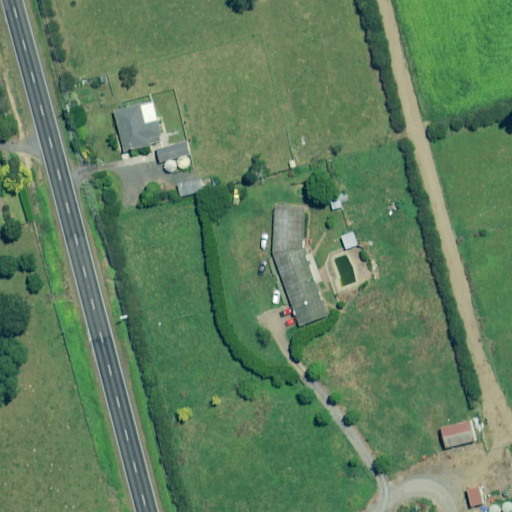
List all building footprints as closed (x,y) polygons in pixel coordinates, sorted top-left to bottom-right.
[(163,143),(154,103),(117,112),(126,152),(163,143)] [(189,155),(190,155),(188,143),(158,150),(161,162),(166,161),(189,155)] [(189,155),(166,161),(169,173),(192,167),(189,155)] [(207,191),(205,179),(179,185),(181,197),(207,191)] [(350,202),(347,193),(331,198),(335,210),(344,208),(343,204),(350,202)] [(305,249),(306,208),(278,207),(275,251),(301,326),(327,318),(305,249)] [(359,245),(355,233),(343,237),(348,249),(359,245)] [(478,441),(472,420),(443,427),(448,448),(478,441)] [(486,504),(482,487),(469,489),(473,507),(486,504)] [(511,511),(511,501),(490,506),(491,511),(511,511)]
